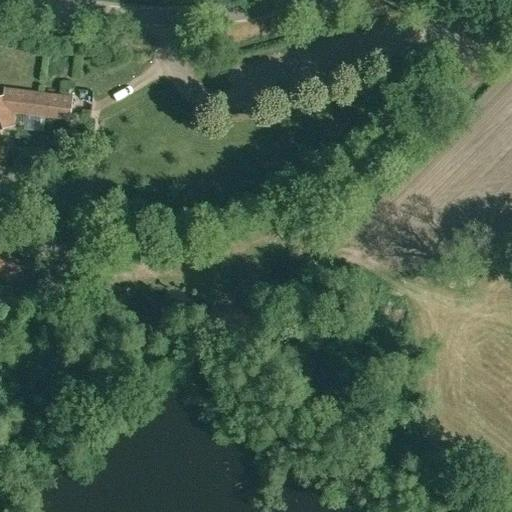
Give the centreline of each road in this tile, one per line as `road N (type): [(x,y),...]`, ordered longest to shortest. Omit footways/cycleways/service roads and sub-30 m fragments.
road 1 (residential): [(18,242),(139,254),(205,250),(329,200),(511,24)]
road 2 (tertiary): [(21,0),(169,16),(303,0)]
